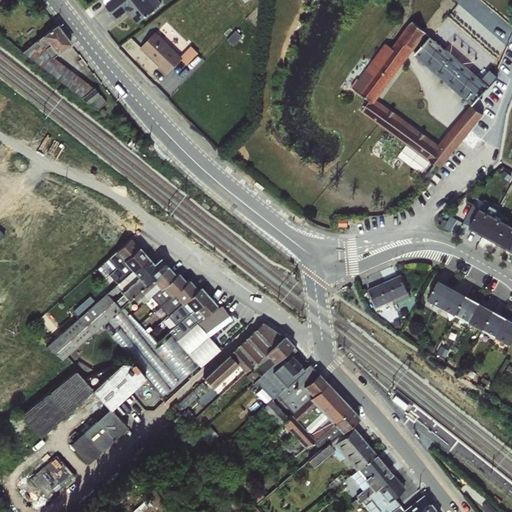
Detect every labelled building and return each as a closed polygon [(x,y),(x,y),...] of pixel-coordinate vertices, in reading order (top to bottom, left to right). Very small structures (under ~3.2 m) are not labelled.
[(111,0),(105,6),(108,9),(118,0),(111,0)] [(121,0),(106,11),(112,20),(127,10),(135,22),(163,2),(161,0),(121,0)] [(444,143),(378,100),(425,27),(405,14),(355,92),(365,99),(360,107),(434,154),(429,162),(442,171),(482,110),(470,102),(444,143)] [(24,53),(84,97),(92,87),(53,58),(66,39),(45,24),(24,53)] [(191,44),(181,55),(154,30),(138,46),(168,74),(183,59),(188,64),(199,52),(191,44)] [(483,236),(494,216),(480,208),(469,228),(483,236)] [(494,216),(483,236),(496,243),(507,223),(494,216)] [(511,225),(507,223),(496,243),(509,250),(511,243),(511,225)] [(392,301),(408,294),(409,293),(400,275),(367,289),(376,308),(392,301)] [(442,307),(453,288),(439,280),(428,299),(435,304),(442,307)] [(193,310),(209,296),(201,286),(196,289),(184,301),(193,310)] [(453,288),(442,307),(455,315),(466,295),(453,288)] [(156,304),(166,313),(178,301),(168,292),(156,304)] [(408,294),(392,301),(394,304),(410,297),(408,294)] [(466,295),(455,315),(469,322),(480,302),(466,295)] [(193,310),(190,312),(194,318),(208,307),(214,303),(209,296),(193,310)] [(208,307),(194,318),(197,322),(208,332),(229,316),(218,300),(208,307)] [(480,302),(469,322),(482,330),(483,330),(493,310),(480,302)] [(442,307),(435,304),(432,309),(439,313),(442,307)] [(145,371),(164,394),(182,379),(164,357),(155,364),(154,362),(162,355),(124,309),(116,316),(124,325),(114,333),(132,355),(126,360),(138,376),(145,371)] [(493,310),(483,330),(489,334),(496,337),(507,318),(493,310)] [(194,318),(190,312),(182,319),(179,316),(175,320),(175,324),(169,330),(178,339),(197,322),(194,318)] [(511,320),(507,318),(496,337),(510,345),(511,341),(511,320)] [(197,322),(178,339),(201,366),(220,348),(208,332),(197,322)] [(262,322),(228,354),(234,360),(238,364),(244,372),(251,366),(265,353),(284,335),(262,322)] [(483,330),(482,330),(479,336),(486,340),(489,334),(483,330)] [(155,349),(185,376),(197,362),(167,335),(155,349)] [(284,335),(265,353),(274,362),(292,345),(284,335)] [(263,372),(252,383),(258,390),(261,387),(271,399),(276,395),(304,369),(300,365),(290,374),(280,363),(291,354),(296,349),(292,345),(274,362),(263,372)] [(448,351),(441,346),(437,352),(444,357),(448,351)] [(265,353),(251,366),(254,369),(246,376),(252,383),(263,372),(274,362),(265,353)] [(234,360),(228,354),(203,377),(213,387),(238,364),(234,360)] [(300,365),(291,354),(280,363),(290,374),(300,365)] [(118,355),(83,386),(100,407),(136,376),(118,355)] [(304,369),(276,395),(293,413),(309,398),(312,395),(303,386),(318,373),(309,363),(304,369)] [(34,433),(89,392),(72,369),(17,410),(34,433)] [(326,382),(318,373),(303,386),(312,395),(326,382)] [(483,376),(480,381),(486,386),(490,381),(483,376)] [(439,379),(436,383),(444,388),(447,385),(439,379)] [(201,382),(193,389),(199,395),(207,387),(201,382)] [(312,395),(309,398),(323,412),(339,396),(326,382),(312,395)] [(339,396),(323,412),(333,423),(350,408),(339,396)] [(288,417),(280,425),(272,432),(295,456),(314,440),(333,423),(323,412),(309,398),(293,413),(288,417)] [(278,406),(271,399),(263,407),(280,425),(288,417),(278,406)] [(86,460),(122,426),(104,406),(67,440),(86,460)] [(350,408),(333,423),(341,432),(351,424),(359,417),(350,408)] [(333,423),(314,440),(322,447),(328,442),(341,432),(333,423)] [(341,432),(328,442),(334,449),(333,450),(342,461),(345,458),(334,444),(353,427),(351,424),(341,432)] [(209,426),(200,434),(208,443),(217,436),(209,426)] [(376,454),(353,427),(334,444),(345,458),(356,470),(358,469),(376,454)] [(328,442),(322,447),(307,460),(313,467),(333,450),(334,449),(328,442)] [(51,499),(76,470),(55,452),(30,481),(51,499)] [(376,454),(358,469),(369,484),(374,490),(377,488),(393,475),(376,454)] [(358,469),(356,470),(350,475),(362,490),(369,484),(358,469)] [(393,475),(377,488),(387,502),(394,497),(405,488),(393,475)] [(374,490),(369,484),(362,490),(355,495),(358,498),(355,500),(358,503),(361,501),(374,490)] [(374,490),(361,501),(370,511),(390,511),(400,504),(394,497),(387,502),(377,488),(374,490)] [(257,489),(249,495),(255,503),(263,496),(257,489)] [(422,494),(403,509),(399,511),(430,511),(434,509),(422,494)] [(161,511),(152,498),(129,511),(161,511)] [(496,511),(488,502),(482,507),(486,511),(496,511)]
